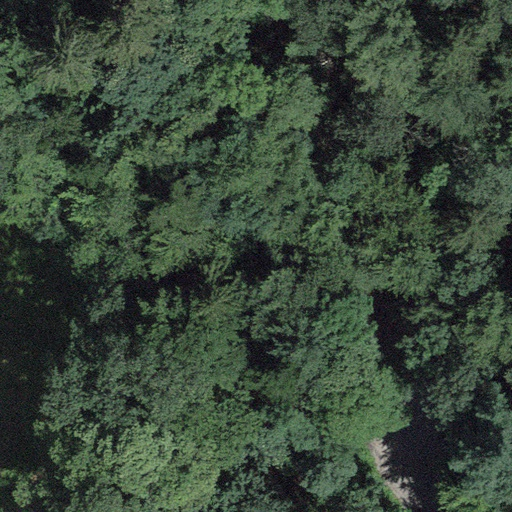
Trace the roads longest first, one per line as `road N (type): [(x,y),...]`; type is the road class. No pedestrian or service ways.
road 1 (track): [(338,177),(431,511)]
road 2 (track): [(268,0),(318,83),(338,177)]
